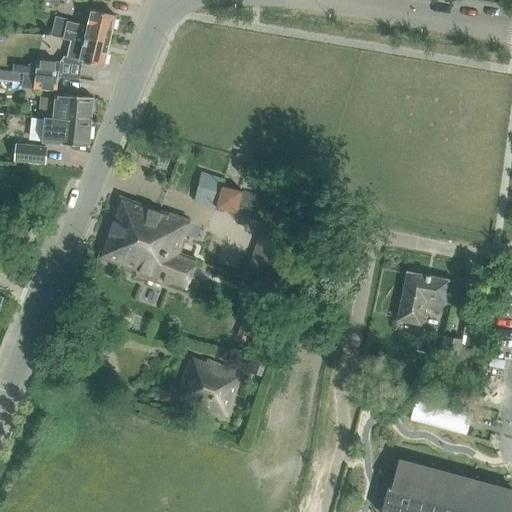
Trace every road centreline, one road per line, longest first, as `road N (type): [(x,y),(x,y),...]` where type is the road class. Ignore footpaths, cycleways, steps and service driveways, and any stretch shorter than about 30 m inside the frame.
road 1 (residential): [(0,401),(160,10),(173,0)]
road 2 (residential): [(511,29),(340,0)]
